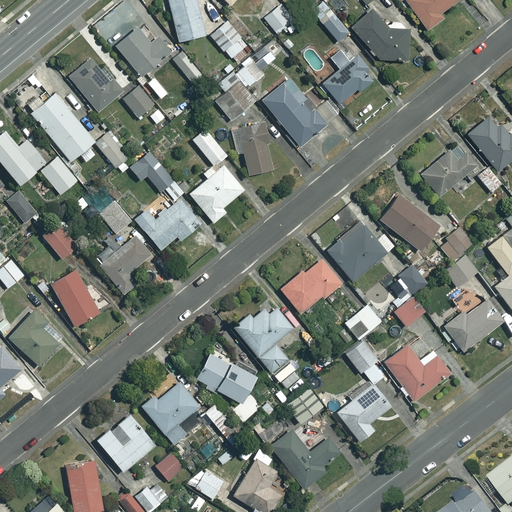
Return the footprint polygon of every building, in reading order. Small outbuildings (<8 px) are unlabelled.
[(201,33),(191,0),(163,0),(175,41),(201,33)] [(262,3),(258,0),(243,0),(242,2),(252,12),(262,3)] [(346,32),(319,0),(308,9),(335,41),(346,32)] [(454,0),(401,0),(421,29),(438,18),(435,13),(454,0)] [(260,17),(276,35),(281,31),(284,35),(296,25),(276,3),(260,17)] [(365,10),(346,27),(376,59),(404,59),(404,27),(401,27),(400,24),(396,20),(393,19),(388,20),(385,22),(383,26),(380,26),(365,10)] [(230,57),(235,63),(246,53),(241,47),(244,45),(223,19),(206,34),(227,59),(230,57)] [(147,43),(132,27),(111,46),(139,76),(167,51),(154,36),(147,43)] [(177,47),(168,37),(162,43),(171,53),(177,47)] [(257,47),(248,55),(255,62),(264,54),(257,47)] [(371,79),(346,48),(330,62),(335,69),(318,82),(334,103),(354,87),(356,90),(371,79)] [(201,76),(178,50),(168,58),(191,85),(201,76)] [(260,73),(247,57),(215,84),(222,92),(212,101),(228,120),(252,100),(242,88),(260,73)] [(98,72),(86,58),(64,76),(93,111),(119,91),(102,69),(98,72)] [(296,146),(336,113),(323,97),(312,106),(287,77),(258,101),(296,146)] [(151,103),(135,85),(119,99),(135,116),(151,103)] [(82,162),(97,150),(89,141),(100,132),(92,123),(83,131),(50,92),(26,113),(66,160),(74,153),(82,162)] [(170,123),(157,107),(150,112),(155,119),(148,125),(155,135),(170,123)] [(488,123),(482,116),(463,134),(495,171),(511,155),(511,132),(511,131),(509,133),(495,117),(488,123)] [(264,143),(256,120),(230,128),(246,175),(268,167),(261,144),(264,143)] [(223,154),(201,128),(188,139),(210,165),(223,154)] [(127,158),(103,130),(91,141),(118,173),(125,166),(122,162),(127,158)] [(10,148),(0,136),(0,170),(10,183),(26,170),(28,172),(41,162),(22,138),(10,148)] [(453,158),(445,149),(416,173),(435,196),(474,163),(463,150),(453,158)] [(180,192),(146,150),(126,167),(137,180),(143,175),(167,203),(180,192)] [(74,179),(53,156),(37,171),(58,194),(74,179)] [(240,188),(219,164),(210,171),(206,167),(199,173),(203,178),(184,193),(210,222),(222,211),(219,207),(240,188)] [(498,182),(485,166),(474,175),(487,191),(498,182)] [(113,197),(100,181),(82,196),(94,212),(113,197)] [(37,218),(15,192),(4,201),(26,227),(37,218)] [(434,224),(391,194),(374,219),(416,249),(434,224)] [(87,205),(79,196),(68,206),(76,214),(87,205)] [(197,224),(176,197),(150,217),(143,207),(130,217),(155,249),(172,236),(175,240),(197,224)] [(129,219),(113,199),(96,212),(112,233),(129,219)] [(72,246),(54,223),(39,235),(58,258),(72,246)] [(382,252),(360,224),(325,253),(348,281),(382,252)] [(511,224),(499,234),(511,252),(511,224)] [(511,256),(494,232),(479,243),(503,275),(490,285),(511,315),(511,256)] [(147,255),(132,236),(95,264),(118,294),(131,284),(123,273),(147,255)] [(473,269),(459,253),(440,270),(453,286),(473,269)] [(22,273),(8,257),(0,263),(0,279),(6,287),(22,273)] [(338,282),(317,257),(300,272),(298,270),(275,288),(295,313),(318,295),(319,297),(338,282)] [(423,282),(408,264),(395,275),(410,293),(423,282)] [(96,310),(72,268),(48,282),(72,324),(96,310)] [(48,285),(39,274),(32,280),(40,291),(48,285)] [(404,292),(394,280),(387,285),(397,298),(404,292)] [(421,310),(408,296),(390,312),(402,326),(421,310)] [(499,318),(482,297),(460,315),(456,310),(438,325),(459,351),(499,318)] [(289,327),(267,301),(249,317),(245,313),(229,327),(269,373),(285,359),(271,342),(289,327)] [(377,321),(362,303),(340,321),(354,339),(377,321)] [(45,320),(32,307),(5,334),(36,364),(57,342),(40,326),(45,320)] [(11,322),(5,316),(0,320),(0,329),(1,331),(11,322)] [(370,361),(374,358),(358,339),(341,353),(356,372),(359,370),(370,383),(381,374),(370,361)] [(416,362),(402,343),(379,360),(409,400),(446,373),(431,352),(416,362)] [(0,382),(18,367),(0,346),(0,394),(2,392),(0,389),(0,382)] [(249,376),(205,352),(191,378),(235,402),(249,376)] [(197,404),(173,375),(139,403),(170,442),(197,421),(188,411),(197,404)] [(385,406),(368,384),(332,412),(355,440),(370,429),(365,422),(385,406)] [(319,404),(304,385),(281,404),(296,423),(319,404)] [(286,397),(279,387),(271,393),(279,403),(286,397)] [(227,424),(211,403),(202,409),(218,431),(227,424)] [(130,411),(96,438),(120,469),(154,442),(130,411)] [(305,452),(286,430),(267,446),(301,487),(322,470),(318,465),(335,451),(323,436),(305,452)] [(268,455),(256,448),(230,493),(262,511),(275,489),(266,483),(274,469),(263,463),(268,455)] [(182,465),(168,450),(153,464),(167,479),(182,465)] [(511,500),(511,456),(484,476),(504,504),(497,508),(499,511),(511,511),(511,504),(510,502),(511,500)] [(71,511),(100,507),(91,459),(62,464),(71,511)] [(221,478),(204,467),(192,486),(210,497),(221,478)] [(157,501),(143,485),(132,494),(146,511),(157,501)] [(488,511),(470,488),(438,511),(488,511)] [(134,511),(139,508),(125,490),(116,497),(127,511),(134,511)] [(63,511),(54,499),(37,511),(63,511)]
